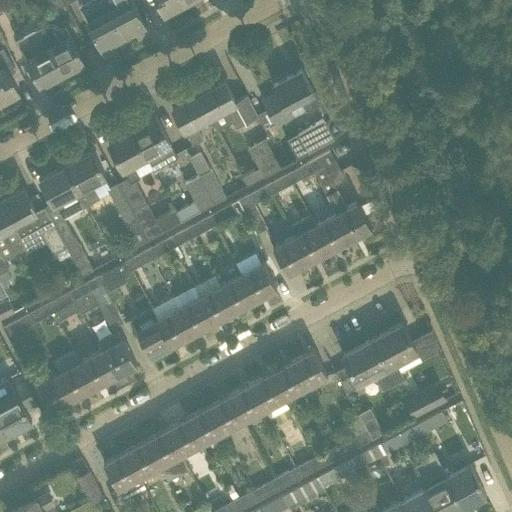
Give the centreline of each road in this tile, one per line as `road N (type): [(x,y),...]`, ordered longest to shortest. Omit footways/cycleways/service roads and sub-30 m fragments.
road 1 (residential): [(0,480),(422,251)]
road 2 (residential): [(0,146),(279,0)]
road 3 (unclassified): [(422,251),(318,0)]
road 4 (unclassified): [(511,452),(422,251)]
